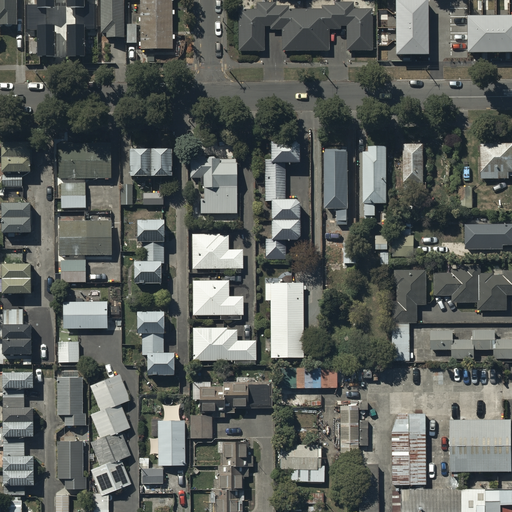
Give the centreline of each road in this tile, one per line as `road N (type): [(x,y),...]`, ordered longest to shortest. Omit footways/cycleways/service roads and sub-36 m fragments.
road 1 (residential): [(511,96),(211,98)]
road 2 (residential): [(211,98),(0,99)]
